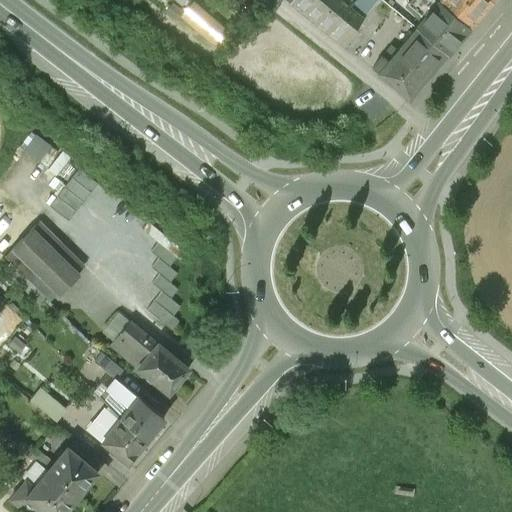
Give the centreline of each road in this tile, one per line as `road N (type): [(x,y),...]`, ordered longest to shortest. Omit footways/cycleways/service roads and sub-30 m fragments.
road 1 (secondary): [(265,309),(231,387),(142,511)]
road 2 (secondary): [(147,511),(305,346)]
road 3 (secondary): [(307,188),(266,178),(124,95)]
road 4 (secondary): [(124,95),(233,196),(260,236)]
road 5 (secondary): [(511,54),(385,195)]
road 6 (secondary): [(408,216),(511,71)]
road 7 (secondary): [(1,0),(124,95)]
road 8 (secondary): [(389,337),(511,417)]
road 9 (secondary): [(511,394),(444,335),(421,295)]
